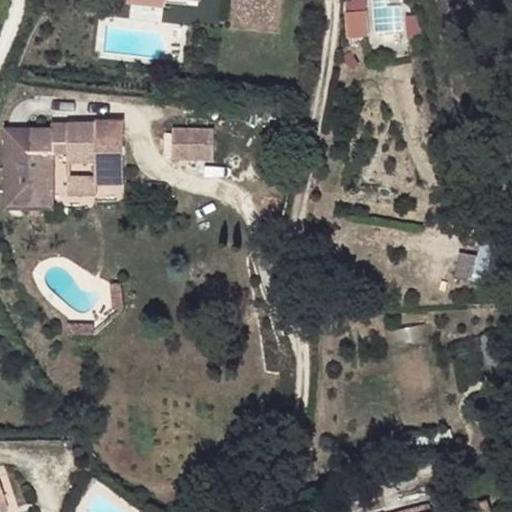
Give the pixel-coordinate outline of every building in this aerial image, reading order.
[(422,30),(421,15),(406,16),(404,0),(369,0),(372,34),(422,30)] [(359,64),(353,52),(343,58),(349,69),(359,64)] [(124,184),(125,140),(118,140),(96,140),(97,123),(68,123),(68,133),(54,133),(54,129),(29,130),(30,209),(54,209),(53,152),(68,152),(68,162),(97,162),(97,176),(97,184),(124,184)] [(68,133),(68,123),(54,123),(54,129),(54,133),(68,133)] [(299,150),(305,128),(288,123),(280,143),(299,150)] [(118,140),(118,129),(97,128),(96,140),(118,140)] [(214,161),(215,128),(173,128),(173,160),(214,161)] [(97,184),(97,176),(68,176),(69,194),(97,195),(97,184)] [(500,286),(511,231),(487,226),(479,258),(461,253),(456,276),(500,286)] [(423,276),(424,253),(409,252),(408,275),(423,276)] [(124,308),(122,283),(112,284),(114,309),(124,308)] [(94,334),(95,325),(68,324),(68,334),(94,334)] [(499,358),(494,334),(483,337),(481,337),(492,388),(504,386),(499,358)] [(392,461),(454,444),(450,428),(388,446),(392,461)] [(0,511),(8,510),(5,498),(0,499),(0,511)]
